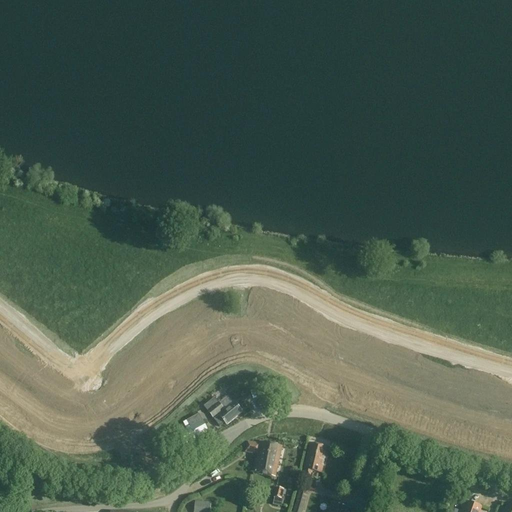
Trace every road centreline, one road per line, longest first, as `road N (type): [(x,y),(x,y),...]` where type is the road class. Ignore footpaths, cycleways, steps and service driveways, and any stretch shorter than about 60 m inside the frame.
road 1 (unclassified): [(511,473),(321,415),(266,416),(234,429)]
road 2 (unclassified): [(234,429),(144,476),(100,482),(47,467),(0,433)]
road 3 (unclassified): [(234,429),(170,499),(41,511)]
